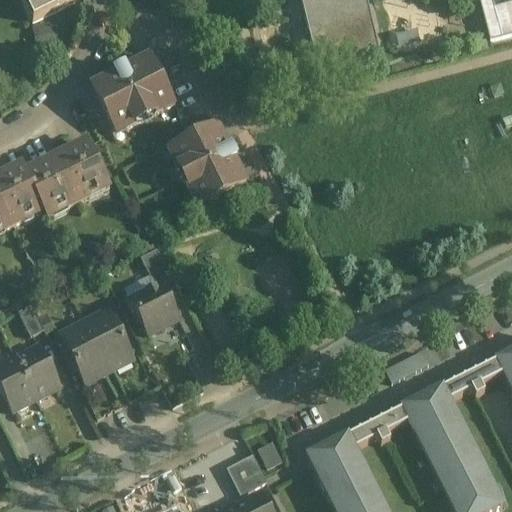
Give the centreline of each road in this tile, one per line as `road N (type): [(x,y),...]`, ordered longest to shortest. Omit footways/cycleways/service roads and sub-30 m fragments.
road 1 (tertiary): [(32,511),(511,268)]
road 2 (residential): [(111,3),(176,35),(237,128)]
road 3 (residential): [(0,140),(74,71),(111,3)]
